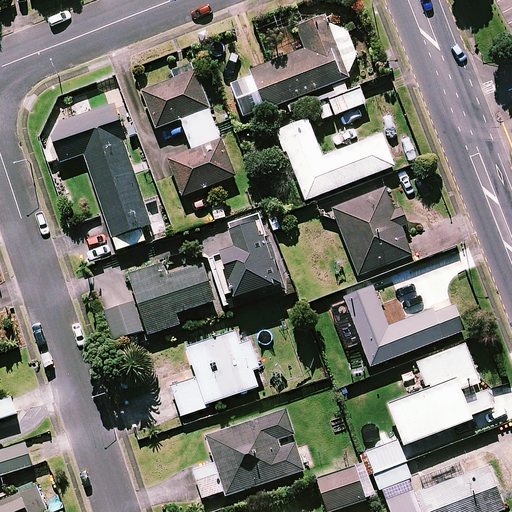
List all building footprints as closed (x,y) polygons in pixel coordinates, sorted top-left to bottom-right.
[(347,80),(323,18),(297,28),(305,50),(250,71),(265,111),(347,80)] [(235,177),(194,71),(141,91),(156,130),(181,121),(192,151),(168,161),(182,197),(235,177)] [(316,103),(324,123),(367,107),(360,87),(316,103)] [(322,159),(307,121),(279,132),(305,201),(394,167),(382,136),(322,159)] [(147,242),(142,227),(150,225),(121,138),(83,151),(112,237),(117,252),(147,242)] [(414,254),(389,188),(332,210),(358,276),(414,254)] [(279,285),(260,221),(229,231),(234,249),(220,253),(234,299),(279,285)] [(167,277),(163,264),(129,275),(137,302),(105,313),(114,340),(146,330),(148,335),(179,325),(175,314),(214,302),(203,266),(167,277)] [(388,328),(373,290),(344,301),(370,368),(462,332),(451,303),(388,328)] [(251,338),(239,342),(235,332),(187,348),(197,379),(172,387),(182,416),(207,408),(206,405),(267,384),(251,338)] [(479,382),(465,345),(407,367),(418,394),(388,405),(404,446),(471,420),(469,417),(494,407),(487,390),(482,392),(479,382)] [(0,419),(17,414),(12,397),(0,401),(0,419)] [(303,472),(284,412),(207,437),(215,464),(193,471),(202,499),(223,492),(225,497),(303,472)] [(410,480),(398,442),(367,452),(379,490),(410,480)] [(0,476),(33,467),(25,444),(0,452),(0,476)] [(331,511),(366,500),(354,467),(317,480),(327,511),(331,511)] [(498,511),(503,510),(487,468),(414,495),(420,511),(498,511)] [(0,511),(50,511),(63,507),(53,481),(0,501),(0,511)]
